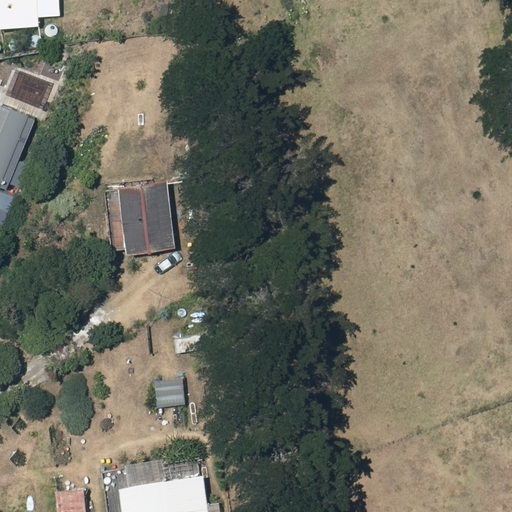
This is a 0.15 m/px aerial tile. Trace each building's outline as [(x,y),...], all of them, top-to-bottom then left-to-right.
[(0,0),(1,20),(43,19),(43,0),(0,0)] [(3,100),(0,106),(0,179),(10,184),(39,114),(3,100)] [(45,121),(39,119),(33,135),(38,137),(45,121)] [(36,142),(30,140),(27,149),(33,151),(36,142)] [(127,179),(135,247),(181,241),(172,173),(127,179)] [(20,177),(16,175),(12,184),(17,186),(20,177)] [(19,191),(4,184),(0,193),(0,209),(10,214),(19,191)] [(209,349),(207,330),(175,333),(177,352),(209,349)] [(185,373),(157,376),(160,404),(189,400),(185,373)] [(126,482),(129,511),(214,511),(209,470),(126,482)] [(59,487),(60,511),(91,511),(89,484),(59,487)]
